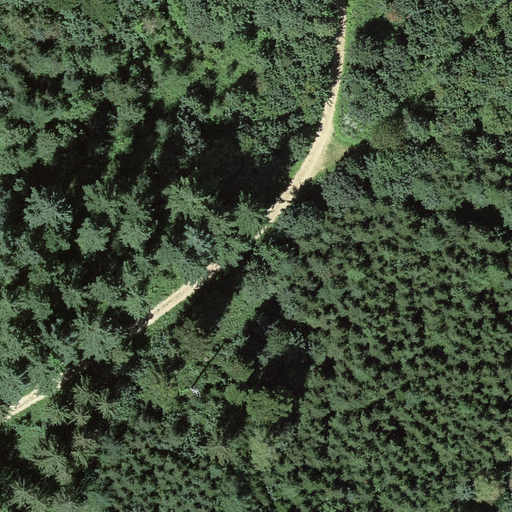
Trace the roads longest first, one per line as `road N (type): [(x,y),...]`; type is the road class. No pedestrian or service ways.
road 1 (track): [(0,407),(241,242),(300,183),(317,151)]
road 2 (track): [(511,124),(340,156),(317,151)]
road 3 (track): [(337,0),(341,33),(317,151)]
